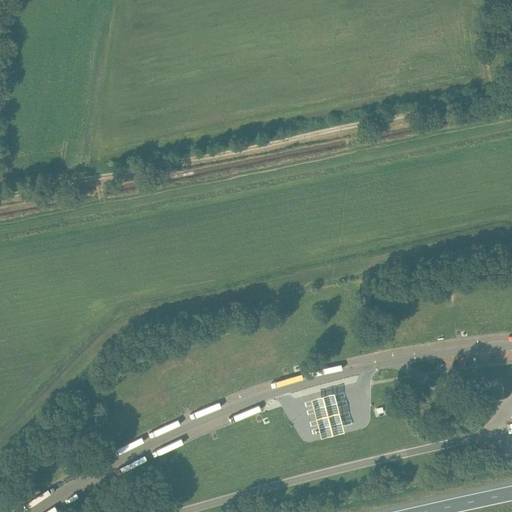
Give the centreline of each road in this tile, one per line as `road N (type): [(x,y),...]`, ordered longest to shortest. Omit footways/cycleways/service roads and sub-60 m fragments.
road 1 (motorway): [(483,435),(182,511)]
road 2 (track): [(281,139),(511,93)]
road 3 (track): [(0,196),(178,160)]
